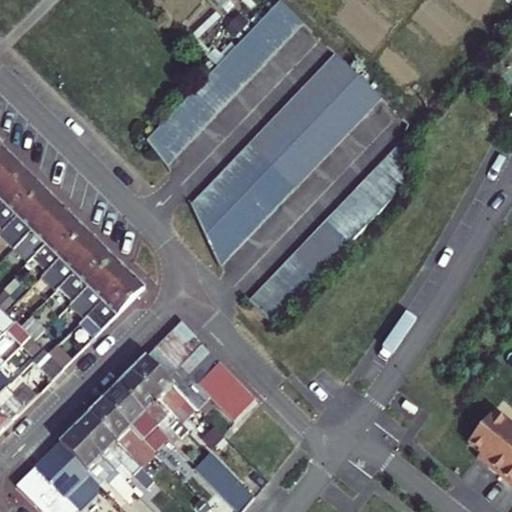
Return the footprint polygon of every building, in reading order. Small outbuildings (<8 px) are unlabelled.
[(280,5),(147,143),(166,171),(303,28),(280,5)] [(335,59),(191,209),(219,268),(220,270),(381,103),(358,81),(335,59)] [(0,179),(17,163),(9,155),(2,149),(0,150),(0,179)] [(399,150),(250,305),(273,326),(407,186),(399,150)] [(0,208),(31,177),(23,170),(17,163),(0,179),(0,208)] [(0,229),(4,233),(45,192),(38,184),(31,177),(0,208),(0,229)] [(4,233),(0,237),(0,238),(13,251),(59,205),(52,198),(45,192),(4,233)] [(66,212),(59,205),(13,251),(27,265),(31,261),(73,219),(66,212)] [(46,275),(88,234),(81,227),(73,219),(31,261),(46,275)] [(60,289),(102,248),(95,241),(88,234),(46,275),(60,289)] [(60,289),(57,292),(72,306),(81,297),(116,262),(109,255),(102,248),(60,289)] [(95,311),(130,276),(123,269),(116,262),(81,297),(95,311)] [(137,282),(130,276),(95,311),(79,327),(93,342),(145,290),(137,282)] [(17,328),(24,321),(13,310),(6,317),(15,325),(17,328)] [(0,311),(0,332),(4,336),(6,333),(15,325),(6,317),(5,316),(0,311)] [(34,343),(45,333),(31,319),(20,330),(30,339),(34,343)] [(203,347),(180,324),(171,334),(193,356),(201,348),(203,347)] [(15,325),(6,333),(22,347),(30,339),(20,330),(17,328),(15,325)] [(48,357),(60,345),(46,331),(45,333),(34,343),(44,353),(48,357)] [(193,356),(171,334),(162,343),(184,365),(193,356)] [(184,365),(162,343),(153,352),(175,374),(179,370),(184,365)] [(188,379),(210,357),(201,348),(193,356),(184,365),(179,370),(188,379)] [(175,374),(153,352),(144,361),(196,413),(197,414),(208,404),(211,401),(206,397),(197,388),(188,379),(179,370),(175,374)] [(44,353),(33,364),(53,384),(64,373),(63,373),(48,357),(44,353)] [(197,388),(219,366),(210,357),(188,379),(197,388)] [(196,413),(144,361),(136,369),(129,376),(181,427),(196,413)] [(206,397),(228,375),(219,366),(197,388),(206,397)] [(0,396),(5,391),(11,385),(0,374),(0,396)] [(216,406),(237,385),(228,375),(206,397),(211,401),(216,406)] [(181,427),(129,376),(123,382),(115,389),(162,436),(169,429),(182,441),(188,435),(181,427)] [(224,415),(246,393),(237,385),(216,406),(224,415)] [(162,436),(115,389),(108,397),(101,404),(151,453),(151,454),(166,439),(162,436)] [(0,410),(13,423),(25,411),(16,402),(5,391),(0,396),(0,410)] [(29,391),(16,402),(25,411),(37,399),(29,391)] [(234,425),(256,403),(246,393),(224,415),(234,425)] [(151,453),(101,404),(95,410),(87,417),(137,467),(151,453)] [(202,419),(212,409),(208,404),(197,414),(202,419)] [(0,434),(13,423),(0,410),(0,434)] [(499,477),(511,461),(511,426),(493,412),(468,444),(481,455),(490,462),(487,467),(499,477)] [(137,467),(87,417),(79,425),(72,432),(123,482),(131,475),(146,490),(153,483),(137,467)] [(222,439),(213,430),(202,441),(211,450),(222,439)] [(123,482),(72,432),(64,440),(58,447),(98,488),(105,481),(124,501),(133,492),(123,482)] [(155,457),(185,478),(194,466),(164,444),(155,457)] [(98,488),(58,447),(37,467),(15,489),(38,511),(78,511),(100,490),(98,488)] [(481,455),(477,459),(487,467),(490,462),(481,455)] [(242,511),(255,499),(209,456),(194,472),(236,511),(242,511)] [(511,461),(499,477),(511,486),(511,461)]
